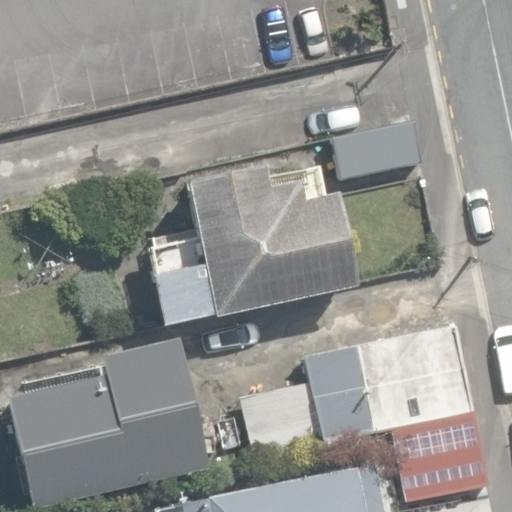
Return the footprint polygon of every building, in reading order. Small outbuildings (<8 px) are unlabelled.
[(327,137),(336,176),(418,159),(409,119),(327,137)] [(147,271),(158,321),(209,310),(210,313),(349,283),(329,190),(298,197),(294,178),(262,185),(258,163),(181,180),(193,236),(148,245),(153,270),(147,271)] [(388,428),(401,500),(485,485),(450,323),(302,355),(307,380),(236,395),(252,456),(388,428)] [(0,394),(27,507),(201,466),(170,335),(94,352),(99,371),(0,394)] [(380,511),(371,466),(354,470),(353,467),(152,507),(153,511),(380,511)]
